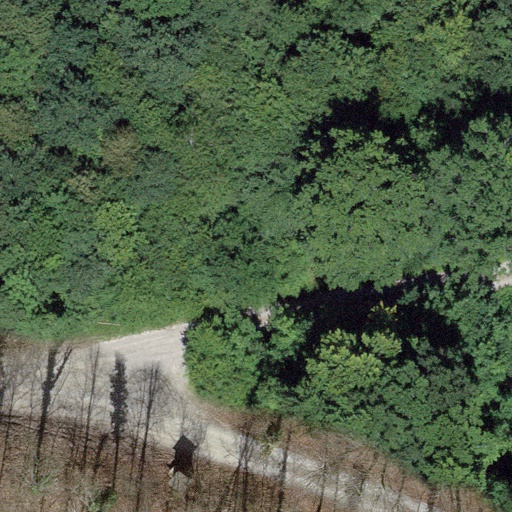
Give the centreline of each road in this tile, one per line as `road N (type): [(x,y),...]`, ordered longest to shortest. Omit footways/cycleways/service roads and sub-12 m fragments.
road 1 (track): [(511,282),(286,317),(47,385)]
road 2 (track): [(0,383),(47,385),(363,485),(421,511)]
